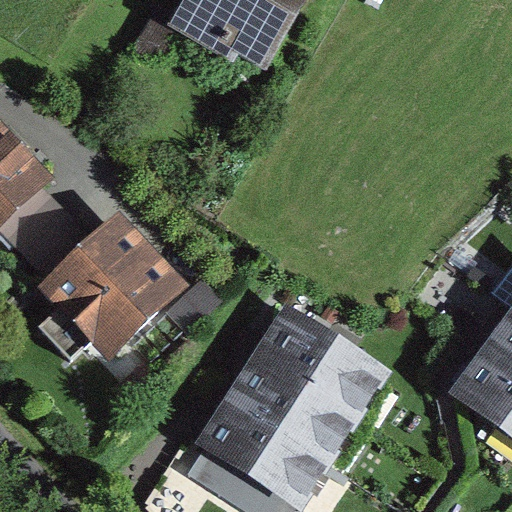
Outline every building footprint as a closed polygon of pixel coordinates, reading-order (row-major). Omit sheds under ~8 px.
[(322,0),(208,0),(293,50),(322,0)] [(29,91),(0,114),(0,208),(11,222),(86,161),(29,91)] [(158,185),(78,258),(151,337),(231,263),(158,185)] [(377,385),(285,326),(258,370),(350,428),(377,385)] [(511,328),(488,361),(511,379),(511,328)] [(511,379),(488,361),(457,402),(511,442),(511,379)] [(350,428),(258,370),(230,413),(322,471),(350,428)] [(296,511),(322,471),(230,413),(203,456),(291,511),(296,511)]
